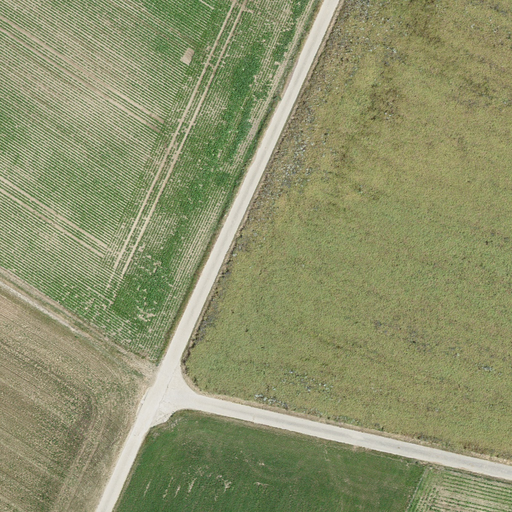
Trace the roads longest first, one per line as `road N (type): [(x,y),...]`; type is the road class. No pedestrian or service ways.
road 1 (track): [(337,0),(112,511)]
road 2 (track): [(158,409),(511,482)]
